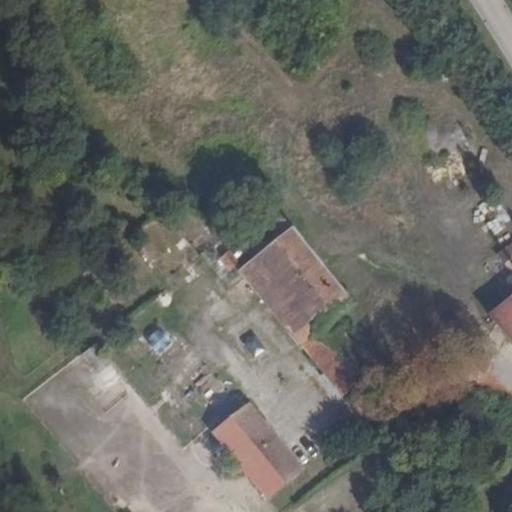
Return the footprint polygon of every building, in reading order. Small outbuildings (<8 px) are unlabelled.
[(284,219),(272,206),(237,234),(247,247),(250,246),(284,219)] [(185,237),(205,260),(220,247),(201,224),(191,215),(178,227),(185,237)] [(317,327),(350,303),(284,219),(250,246),(259,257),(317,327)] [(511,243),(498,255),(511,271),(511,270),(511,243)] [(250,246),(247,247),(240,252),(250,264),(259,257),(250,246)] [(218,262),(226,272),(235,263),(228,253),(218,262)] [(328,339),(317,327),(259,257),(250,264),(244,270),(348,400),(367,385),(342,354),(354,343),(339,328),(328,339)] [(511,342),(511,300),(491,318),(511,342)] [(76,354),(93,375),(109,363),(92,342),(76,354)] [(217,432),(268,495),(299,470),(252,404),(217,432)]
